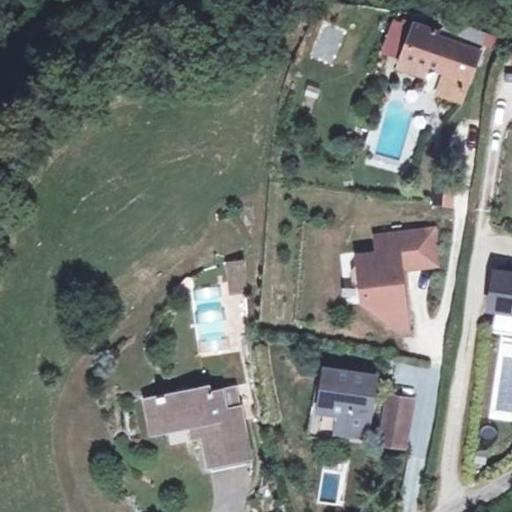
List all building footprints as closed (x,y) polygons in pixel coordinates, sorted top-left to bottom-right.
[(332,68),(348,31),(321,20),(306,58),(332,68)] [(481,46),(418,22),(408,53),(429,61),(432,55),(453,63),(473,71),(481,46)] [(425,72),(429,61),(408,53),(404,63),(425,72)] [(453,63),(443,91),(463,99),(473,71),(453,63)] [(219,139),(177,139),(177,156),(158,155),(157,218),(197,218),(198,171),(219,171),(219,139)] [(443,201),(459,204),(463,177),(447,174),(443,201)] [(438,228),(423,229),(427,261),(428,264),(443,263),(438,228)] [(423,229),(382,234),(384,251),(365,253),(365,257),(357,268),(358,280),(369,289),(370,300),(387,313),(412,310),(406,263),(427,261),(423,229)] [(256,258),(242,260),(245,288),(260,286),(256,258)] [(498,307),(511,309),(511,273),(504,272),(498,307)] [(412,310),(387,313),(408,329),(415,328),(412,310)] [(378,375),(330,368),(324,409),(344,412),(341,430),(369,434),(378,375)] [(217,382),(168,391),(172,424),(210,418),(218,460),(259,451),(245,385),(218,388),(217,382)] [(161,427),(172,424),(168,391),(156,393),(161,427)] [(416,398),(393,395),(386,440),(408,444),(416,398)]
